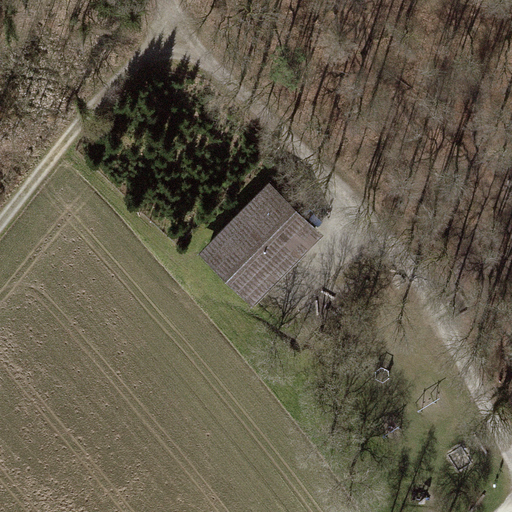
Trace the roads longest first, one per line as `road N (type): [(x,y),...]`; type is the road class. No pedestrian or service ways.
road 1 (track): [(172,0),(181,45),(300,145),(415,269),(511,451)]
road 2 (track): [(0,225),(59,146),(142,61),(181,45)]
